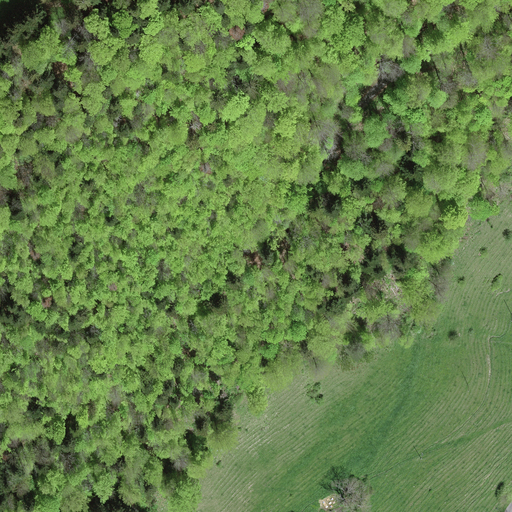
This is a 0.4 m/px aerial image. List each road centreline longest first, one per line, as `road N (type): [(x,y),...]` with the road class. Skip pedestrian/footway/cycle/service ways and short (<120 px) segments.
road 1 (residential): [(507,0),(368,98),(287,209),(135,346),(0,435)]
road 2 (track): [(325,511),(374,451),(410,383),(440,242),(486,120),(511,79)]
road 3 (track): [(0,195),(192,0)]
